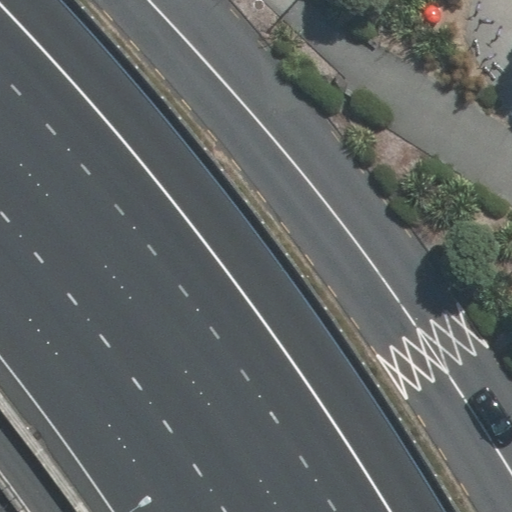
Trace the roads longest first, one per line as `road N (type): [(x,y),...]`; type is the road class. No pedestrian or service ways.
road 1 (residential): [(150,0),(310,176),(511,468)]
road 2 (motorway): [(0,212),(222,511)]
